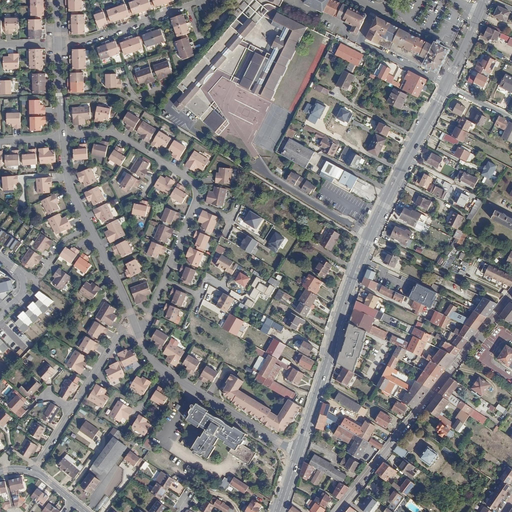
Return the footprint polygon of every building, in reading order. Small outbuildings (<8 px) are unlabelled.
[(170,9),(166,0),(157,0),(161,10),(165,9),(166,11),(170,9)] [(177,0),(166,0),(170,9),(175,8),(174,6),(179,4),(177,0)] [(267,0),(279,6),(282,0),(299,0),(304,2),(303,3),(322,13),(323,11),(353,26),(350,31),(357,34),(365,18),(366,16),(366,15),(365,14),(365,13),(364,13),(362,13),(335,0),(267,0)] [(143,4),(147,17),(152,15),(151,13),(155,11),(152,1),(143,4)] [(84,3),(69,3),(69,8),(73,8),(73,13),(85,13),(84,3)] [(143,18),(147,17),(143,4),(134,6),(138,17),(142,16),(143,18)] [(48,7),(32,7),(32,15),(45,15),(45,10),(48,10),(48,7)] [(130,8),(120,11),(125,25),(130,23),(129,20),(133,19),(130,8)] [(509,13),(498,8),(493,17),(505,23),(509,13)] [(125,25),(120,11),(112,14),(115,25),(121,23),(121,26),(125,25)] [(308,27),(277,12),(270,24),(284,30),(281,36),(278,35),(272,46),(275,48),(269,59),(256,52),(252,60),(254,61),(246,77),(244,76),(241,84),(254,91),(254,93),(258,94),(258,93),(272,100),(277,91),(276,90),(283,76),(284,76),(288,68),(287,67),(291,59),(292,60),(300,43),(299,43),(303,35),(304,36),(308,27)] [(108,16),(98,19),(103,33),(107,31),(106,27),(111,26),(108,16)] [(178,29),(193,24),(191,19),(189,20),(187,16),(175,20),(178,29)] [(72,23),(72,27),(88,27),(88,17),(74,17),(74,23),(72,23)] [(231,26),(178,87),(184,93),(174,104),(180,111),(186,106),(216,134),(227,122),(210,105),(215,101),(207,91),(223,75),(232,80),(247,47),(239,44),(257,23),(250,18),(237,32),(231,26)] [(407,33),(377,18),(367,40),(423,68),(424,67),(437,73),(448,51),(447,51),(447,49),(440,45),(439,47),(434,44),(433,46),(418,39),(419,35),(408,30),(407,33)] [(23,30),(22,19),(9,19),(9,35),(16,35),(16,30),(23,30)] [(32,30),(46,30),(46,25),(43,25),(43,20),(31,21),(32,30)] [(194,28),(193,24),(178,29),(181,38),(193,34),(192,29),(194,28)] [(88,27),(72,27),(72,36),(88,36),(88,27)] [(499,33),(488,28),(484,37),(495,42),(499,33)] [(46,33),(46,30),(32,30),(32,40),(43,40),(43,34),(46,33)] [(158,30),(155,31),(159,45),(168,42),(164,30),(159,32),(158,30)] [(159,45),(155,31),(150,33),(151,35),(146,37),(149,48),(159,45)] [(136,38),(132,39),(137,53),(145,50),(141,38),(136,40),(136,38)] [(137,53),(132,39),(127,40),(128,42),(123,44),(127,56),(137,53)] [(181,54),(197,48),(195,43),(192,44),(191,40),(178,44),(181,54)] [(112,42),(109,43),(113,58),(122,55),(118,44),(113,45),(112,42)] [(113,58),(109,43),(104,45),(105,48),(100,50),(104,61),(113,58)] [(362,56),(340,44),(334,55),(357,66),(362,56)] [(198,51),(197,48),(181,54),(185,62),(197,58),(195,52),(198,51)] [(30,59),(45,59),(45,55),(43,55),(43,50),(30,50),(30,59)] [(73,57),(73,61),(88,61),(88,51),(76,51),(76,57),(73,57)] [(328,52),(325,58),(331,60),(333,54),(328,52)] [(7,59),(8,69),(22,69),(22,56),(15,56),(15,59),(7,59)] [(477,66),(475,69),(482,72),(484,69),(490,72),(496,61),(485,56),(481,63),(477,61),(475,65),(477,66)] [(46,64),(45,59),(30,59),(30,69),(43,69),(43,64),(46,64)] [(88,61),(73,61),(73,66),(76,66),(76,71),(88,71),(88,61)] [(173,74),(169,64),(156,69),(161,81),(167,79),(167,77),(173,74)] [(377,78),(390,85),(392,81),(393,78),(389,76),(388,77),(387,76),(390,70),(383,66),(380,72),(377,78)] [(153,70),(139,75),(143,85),(150,83),(151,85),(157,83),(153,70)] [(355,77),(342,71),(336,85),(348,91),(355,77)] [(390,85),(412,95),(421,77),(408,71),(401,86),(392,81),(390,85)] [(33,84),(49,83),(49,78),(46,78),(46,74),(33,74),(33,84)] [(71,80),(71,84),(86,84),(86,75),(73,75),(73,80),(71,80)] [(119,75),(109,75),(109,89),(123,89),(123,83),(119,83),(119,75)] [(477,75),(476,78),(470,75),(467,82),(473,85),(474,83),(483,87),(487,79),(477,75)] [(511,77),(508,76),(503,87),(511,91),(511,77)] [(426,80),(421,77),(412,95),(417,98),(426,80)] [(0,89),(0,94),(14,95),(14,82),(3,82),(4,89),(0,89)] [(49,87),(49,83),(33,84),(33,94),(47,93),(47,87),(49,87)] [(86,84),(71,84),(71,90),(74,90),(73,93),(86,93),(86,84)] [(317,85),(315,90),(328,95),(329,89),(317,85)] [(407,97),(395,91),(388,104),(400,110),(407,97)] [(325,105),(317,100),(306,120),(315,125),(325,105)] [(33,115),(47,115),(47,109),(42,108),(42,102),(33,101),(33,115)] [(92,117),(91,107),(73,108),(75,124),(83,123),(83,118),(92,117)] [(113,111),(100,108),(97,122),(103,124),(104,119),(112,120),(113,111)] [(353,114),(341,108),(336,118),(348,124),(353,114)] [(141,118),(130,111),(125,119),(131,123),(128,127),(133,131),(141,118)] [(15,128),(21,128),(21,112),(8,113),(8,124),(16,124),(15,128)] [(474,113),(471,121),(482,126),(485,118),(474,113)] [(505,119),(499,116),(495,126),(502,130),(502,129),(505,130),(508,124),(506,123),(506,122),(504,121),(505,119)] [(46,124),(46,118),(32,118),(32,131),(42,131),(42,124),(46,124)] [(472,123),(461,118),(456,128),(467,133),(472,123)] [(156,130),(143,122),(137,132),(144,137),(143,139),(148,142),(156,130)] [(380,122),(375,131),(386,136),(388,132),(391,128),(380,122)] [(505,130),(500,138),(511,144),(511,122),(509,122),(508,124),(505,130)] [(330,155),(337,142),(306,125),(303,128),(322,139),(317,146),(323,149),(322,151),(330,155)] [(171,139),(160,131),(152,144),(158,148),(161,144),(166,147),(171,139)] [(456,139),(442,132),(439,139),(442,140),(443,138),(451,142),(452,141),(454,142),(456,139)] [(387,140),(377,135),(368,151),(378,156),(387,140)] [(312,151),(288,138),(279,154),(304,167),(312,151)] [(106,156),(109,141),(102,140),(101,144),(94,143),(92,152),(106,156)] [(186,148),(174,141),(169,149),(175,153),(173,157),(179,161),(186,148)] [(89,157),(88,143),(80,143),(81,148),(74,149),(74,158),(89,157)] [(117,144),(109,157),(121,164),(126,156),(120,152),(122,148),(117,144)] [(459,147),(458,147),(454,155),(465,160),(469,152),(467,151),(468,149),(460,145),(459,147)] [(41,163),(55,162),(54,150),(46,150),(46,149),(40,149),(41,163)] [(23,154),(23,164),(37,163),(36,150),(29,151),(29,154),(23,154)] [(7,155),(8,165),(21,164),(20,151),(14,151),(14,154),(7,155)] [(354,168),(359,157),(349,152),(343,163),(354,168)] [(428,152),(424,161),(435,166),(439,158),(428,152)] [(209,162),(195,153),(186,166),(193,170),(196,167),(203,171),(209,162)] [(500,167),(478,155),(472,166),(490,175),(492,171),(497,174),(500,167)] [(149,163),(140,157),(132,170),(144,177),(147,172),(145,170),(149,163)] [(324,172),(321,177),(348,192),(352,184),(356,177),(323,159),(321,160),(319,164),(322,166),(320,170),(324,172)] [(97,180),(91,166),(78,172),(80,179),(83,177),(87,185),(97,180)] [(231,183),(232,167),(221,167),(220,176),(217,176),(217,182),(231,183)] [(474,177),(461,171),(457,178),(462,180),(460,182),(473,189),(479,179),(474,176),(474,177)] [(140,181),(128,173),(120,185),(128,190),(132,183),(137,186),(140,181)] [(311,195),(313,191),(315,192),(318,188),(316,187),(317,186),(293,173),(288,182),(296,187),(297,185),(303,189),(303,190),(311,195)] [(161,174),(155,184),(168,192),(175,180),(170,176),(168,179),(161,174)] [(21,175),(6,176),(7,189),(16,189),(16,182),(21,181),(21,175)] [(432,178),(425,175),(420,185),(427,188),(432,178)] [(54,177),(39,178),(40,192),(51,191),(51,184),(54,184),(54,177)] [(485,177),(483,181),(493,187),(495,183),(485,177)] [(179,183),(171,195),(183,203),(188,194),(182,190),(184,186),(179,183)] [(105,198),(97,185),(84,192),(87,197),(89,196),(94,204),(105,198)] [(224,206),(227,188),(216,186),(214,196),(209,195),(207,202),(224,206)] [(434,187),(430,193),(444,200),(448,193),(434,186),(434,187)] [(54,193),(41,199),(48,213),(58,208),(54,200),(57,199),(54,193)] [(469,196),(462,193),(457,204),(464,207),(469,196)] [(424,209),(428,200),(422,197),(418,206),(424,209)] [(134,203),(132,213),(146,216),(149,201),(143,200),(142,204),(134,203)] [(434,203),(428,200),(424,209),(430,212),(434,203)] [(113,216),(106,202),(93,209),(96,215),(99,214),(103,221),(113,216)] [(475,206),(471,214),(475,216),(480,208),(475,206)] [(181,213),(167,207),(162,220),(171,224),(174,217),(178,219),(181,213)] [(405,209),(403,213),(419,221),(422,214),(414,211),(413,212),(405,209)] [(211,233),(218,216),(202,210),(199,218),(204,221),(201,229),(211,233)] [(263,219),(250,210),(243,221),(256,230),(263,219)] [(461,216),(450,211),(445,223),(455,228),(461,216)] [(495,211),(491,219),(511,230),(511,220),(506,217),(503,214),(502,215),(495,211)] [(58,212),(48,218),(56,233),(71,226),(67,219),(63,221),(58,212)] [(419,221),(403,213),(400,218),(408,222),(408,223),(416,227),(419,221)] [(124,232),(116,218),(106,224),(110,231),(108,233),(111,239),(124,232)] [(174,229),(161,223),(155,237),(166,242),(169,234),(171,235),(174,229)] [(339,234),(330,228),(319,245),(329,251),(334,243),(334,242),(339,234)] [(397,228),(394,233),(410,240),(413,234),(407,231),(407,232),(397,228)] [(457,230),(453,236),(458,239),(457,240),(462,243),(466,235),(457,230)] [(205,249),(210,236),(197,231),(194,237),(199,239),(196,246),(205,249)] [(0,243),(7,248),(15,237),(8,232),(0,243)] [(52,240),(40,232),(31,244),(41,251),(46,244),(48,245),(52,240)] [(286,240),(276,232),(266,246),(277,254),(286,240)] [(410,240),(394,233),(392,238),(402,243),(401,244),(407,247),(410,240)] [(259,243),(248,236),(242,247),(253,254),(259,243)] [(15,237),(7,248),(15,253),(22,242),(15,237)] [(133,251),(127,238),(114,245),(117,251),(121,249),(125,256),(133,251)] [(166,246),(153,240),(147,254),(156,257),(159,251),(164,253),(166,246)] [(65,245),(59,254),(70,262),(79,249),(74,245),(71,250),(65,245)] [(225,250),(218,245),(215,251),(222,254),(225,250)] [(21,259),(23,260),(22,262),(27,266),(28,264),(30,265),(35,259),(37,260),(41,255),(30,247),(21,259)] [(198,267),(204,253),(190,247),(188,254),(191,255),(188,262),(198,267)] [(87,254),(82,251),(73,264),(85,272),(91,263),(84,258),(87,254)] [(388,253),(384,263),(394,267),(398,257),(388,253)] [(222,255),(216,266),(232,275),(238,264),(222,255)] [(130,276),(143,269),(136,256),(128,261),(131,268),(127,270),(130,276)] [(321,277),(330,265),(321,259),(312,270),(321,277)] [(196,270),(183,265),(181,271),(185,272),(182,278),(191,283),(196,270)] [(488,274),(494,277),(499,269),(493,266),(488,274)] [(0,268),(0,299),(2,302),(16,288),(15,279),(0,268)] [(61,288),(70,275),(58,268),(55,273),(57,275),(52,281),(61,288)] [(511,285),(511,277),(499,269),(494,277),(511,287),(511,285)] [(368,270),(364,278),(373,282),(376,274),(368,270)] [(246,288),(250,277),(239,273),(235,283),(246,288)] [(310,274),(303,285),(317,294),(319,289),(318,288),(322,282),(310,274)] [(262,280),(255,276),(251,286),(253,287),(250,295),(255,299),(260,292),(269,297),(274,287),(270,285),(268,288),(261,284),(262,280)] [(271,277),(268,283),(277,287),(280,282),(271,277)] [(373,282),(364,278),(362,284),(379,293),(382,286),(373,282)] [(84,281),(78,291),(91,300),(99,288),(93,284),(91,286),(84,281)] [(150,293),(147,282),(130,287),(136,303),(144,300),(142,295),(150,293)] [(396,293),(382,286),(379,293),(393,300),(396,293)] [(420,286),(413,301),(420,304),(427,307),(434,292),(429,290),(428,289),(420,286)] [(186,293),(172,288),(170,293),(174,295),(171,301),(181,305),(186,293)] [(462,288),(457,296),(462,299),(468,291),(462,288)] [(275,299),(281,301),(282,298),(292,302),(294,296),(278,290),(275,299)] [(305,290),(298,302),(301,303),(310,309),(312,310),(313,309),(312,307),(311,306),(316,296),(305,290)] [(224,294),(221,299),(220,298),(218,302),(219,303),(217,306),(227,312),(234,299),(224,294)] [(359,296),(357,301),(375,309),(381,299),(371,294),(369,297),(367,300),(359,296)] [(245,304),(251,308),(254,303),(248,299),(245,304)] [(484,299),(481,303),(493,309),(497,305),(484,299)] [(105,301),(95,316),(110,325),(114,317),(110,314),(114,306),(105,301)] [(357,301),(354,309),(374,319),(378,311),(375,309),(357,301)] [(420,304),(413,301),(410,308),(417,311),(420,304)] [(179,308),(166,303),(163,309),(167,310),(164,317),(174,321),(179,308)] [(310,309),(301,303),(295,312),(305,318),(310,309)] [(481,303),(477,307),(491,313),(493,309),(481,303)] [(511,304),(510,303),(499,318),(511,326),(511,304)] [(466,326),(476,331),(487,318),(474,312),(473,311),(466,319),(453,313),(455,309),(448,305),(447,306),(445,305),(443,309),(446,310),(443,315),(444,315),(450,318),(466,326)] [(477,307),(474,312),(487,318),(491,313),(477,307)] [(354,309),(350,324),(367,332),(380,338),(383,332),(371,326),(374,319),(354,309)] [(438,326),(444,315),(443,315),(436,312),(431,323),(438,326)] [(305,323),(292,314),(285,325),(295,331),(300,325),(303,327),(305,323)] [(244,323),(230,315),(223,328),(237,336),(244,323)] [(444,329),(450,318),(444,315),(438,326),(444,329)] [(278,324),(268,318),(261,331),(268,335),(272,327),(275,328),(278,324)] [(108,328),(95,320),(87,332),(96,338),(101,332),(104,334),(108,328)] [(284,328),(278,324),(275,328),(282,332),(284,328)] [(350,324),(343,343),(361,353),(364,343),(363,342),(367,332),(350,324)] [(453,333),(458,336),(468,341),(476,331),(466,326),(460,333),(455,330),(453,333)] [(168,336),(156,329),(151,337),(157,341),(154,345),(160,349),(168,336)] [(414,337),(426,344),(430,336),(416,329),(412,337),(414,337)] [(435,338),(445,343),(460,350),(468,341),(458,336),(453,342),(437,334),(435,338)] [(98,343),(86,335),(78,347),(88,352),(92,346),(95,349),(98,343)] [(431,362),(446,369),(455,357),(440,350),(433,358),(428,355),(427,357),(421,354),(426,344),(414,337),(407,351),(431,362)] [(274,339),(266,352),(278,359),(286,346),(274,339)] [(184,351),(169,342),(163,352),(170,356),(167,361),(175,366),(184,351)] [(304,342),(300,350),(309,355),(313,347),(304,342)] [(343,343),(337,363),(353,372),(358,358),(359,358),(361,353),(343,343)] [(445,343),(440,350),(455,357),(460,350),(445,343)] [(262,357),(265,352),(256,346),(253,351),(262,357)] [(511,350),(506,347),(498,360),(511,369),(511,350)] [(85,355),(75,349),(66,363),(80,372),(84,365),(80,363),(85,355)] [(119,353),(125,365),(139,359),(134,349),(127,352),(126,350),(119,353)] [(290,400),(293,402),(297,395),(274,382),(284,363),(278,359),(266,352),(251,378),(290,400)] [(200,362),(188,355),(183,363),(189,367),(187,371),(192,374),(200,362)] [(315,362),(304,355),(299,364),(310,370),(315,362)] [(106,369),(111,379),(125,373),(119,360),(113,363),(114,365),(106,369)] [(47,362),(37,372),(45,381),(53,373),(51,371),(53,369),(47,362)] [(431,362),(424,372),(438,379),(446,369),(431,362)] [(336,367),(343,370),(352,374),(353,372),(337,363),(336,367)] [(217,372),(205,365),(198,378),(203,381),(206,377),(212,381),(217,372)] [(388,367),(383,376),(397,384),(410,391),(413,388),(398,379),(397,380),(392,376),(393,373),(399,377),(401,374),(395,371),(388,367)] [(295,369),(288,380),(298,386),(305,374),(295,369)] [(340,375),(337,380),(347,386),(354,375),(352,374),(343,370),(340,375)] [(62,387),(58,393),(64,398),(70,388),(72,389),(76,382),(75,381),(78,376),(72,372),(69,378),(67,377),(61,387),(62,387)] [(424,372),(416,382),(429,389),(438,379),(424,372)] [(137,374),(131,384),(144,393),(151,380),(146,377),(144,379),(137,374)] [(301,406),(293,402),(290,400),(279,417),(271,412),(272,411),(239,390),(243,382),(232,375),(226,384),(228,385),(224,391),(225,396),(233,401),(232,403),(264,422),(263,424),(272,429),(273,427),(279,431),(285,430),(289,422),(291,423),(296,414),(301,406)] [(397,384),(383,376),(378,388),(391,395),(397,384)] [(33,378),(23,388),(21,386),(18,389),(26,397),(29,394),(31,395),(40,385),(33,378)] [(489,386),(479,378),(472,389),(482,396),(489,386)] [(459,384),(451,379),(439,394),(450,402),(472,417),(476,411),(451,395),(459,384)] [(413,388),(410,391),(422,398),(429,389),(416,382),(413,388)] [(96,384),(87,398),(101,407),(107,398),(100,393),(103,389),(96,384)] [(159,385),(151,397),(164,404),(168,396),(162,392),(164,388),(159,385)] [(422,398),(410,391),(402,402),(414,409),(422,398)] [(450,402),(439,394),(427,410),(438,418),(450,402)] [(16,395),(7,405),(20,418),(24,414),(18,408),(24,402),(16,395)] [(342,396),(338,402),(359,415),(363,409),(342,396)] [(119,399),(109,413),(117,418),(122,411),(127,414),(131,407),(119,399)] [(60,407),(51,402),(43,414),(52,419),(60,407)] [(324,403),(320,414),(326,418),(330,405),(324,403)] [(208,411),(197,404),(193,409),(191,408),(189,412),(190,415),(187,421),(198,428),(199,427),(205,430),(201,438),(199,437),(192,448),(197,452),(197,454),(201,456),(203,455),(209,459),(216,447),(215,446),(219,439),(225,442),(224,443),(232,448),(229,453),(249,466),(256,454),(242,444),(245,440),(243,440),(246,434),(235,427),(233,428),(226,424),(225,422),(223,421),(220,419),(217,418),(215,418),(207,412),(208,411)] [(398,404),(394,412),(403,417),(407,409),(398,404)] [(496,409),(506,415),(509,411),(499,404),(496,409)] [(3,411),(0,414),(0,424),(3,427),(5,424),(5,423),(10,417),(3,411)] [(485,418),(476,411),(472,417),(481,424),(485,418)] [(320,414),(316,428),(323,431),(327,418),(326,418),(320,414)] [(381,414),(375,423),(386,429),(391,420),(381,414)] [(138,415),(130,427),(143,435),(149,426),(142,421),(143,419),(138,415)] [(98,429),(85,419),(79,427),(92,438),(98,429)] [(353,435),(357,436),(360,431),(370,437),(375,428),(365,422),(362,428),(346,419),(341,427),(353,435)] [(437,430),(441,434),(440,435),(443,437),(445,434),(447,435),(445,438),(449,441),(454,434),(448,430),(450,426),(449,425),(443,421),(437,430)] [(450,426),(460,433),(465,425),(459,421),(456,425),(451,422),(449,425),(450,426)] [(45,428),(36,422),(29,433),(39,438),(45,428)] [(350,440),(353,435),(341,427),(340,426),(335,435),(349,443),(350,440)] [(357,436),(367,442),(370,437),(360,431),(357,436)] [(348,453),(352,455),(359,459),(369,444),(367,442),(357,436),(353,435),(350,440),(355,442),(348,453)] [(446,449),(429,436),(426,440),(444,452),(446,449)] [(127,447),(114,438),(92,469),(101,475),(104,473),(107,476),(127,447)] [(28,439),(20,452),(30,458),(38,445),(28,439)] [(371,439),(369,444),(380,450),(384,446),(371,439)] [(147,440),(144,445),(149,448),(152,443),(147,440)] [(394,450),(403,457),(408,451),(398,444),(394,450)] [(439,455),(428,447),(421,458),(431,466),(439,455)] [(138,457),(128,451),(123,458),(133,465),(138,457)] [(339,481),(342,483),(347,475),(327,464),(328,462),(315,455),(309,465),(314,467),(318,470),(324,473),(339,481)] [(359,459),(352,455),(349,461),(345,459),(341,465),(345,467),(345,468),(354,473),(359,464),(357,463),(359,459)] [(63,457),(57,465),(73,480),(79,471),(63,457)] [(411,471),(415,466),(406,459),(399,469),(412,478),(415,474),(411,471)] [(314,467),(309,465),(304,462),(300,477),(307,481),(314,467)] [(429,470),(418,462),(415,466),(426,474),(429,470)] [(385,463),(376,474),(387,482),(396,471),(385,463)] [(317,486),(324,473),(318,470),(310,482),(317,486)] [(162,472),(155,481),(159,484),(167,489),(174,479),(162,472)] [(88,473),(80,485),(91,493),(99,480),(88,473)] [(511,478),(504,473),(500,478),(503,480),(509,484),(511,482),(509,481),(511,478)] [(18,478),(15,478),(17,489),(24,488),(21,477),(18,478)] [(231,483),(232,482),(225,477),(219,487),(225,492),(231,483)] [(248,486),(235,477),(232,482),(231,483),(242,490),(244,487),(247,488),(248,486)] [(17,489),(15,478),(8,480),(10,491),(17,489)] [(407,496),(415,484),(408,479),(402,488),(395,483),(393,486),(407,496)] [(503,480),(499,486),(505,491),(507,488),(509,489),(511,486),(509,484),(503,480)] [(339,481),(332,495),(340,500),(349,488),(342,483),(339,481)] [(160,498),(167,489),(159,484),(152,493),(160,498)] [(249,486),(246,492),(252,495),(255,489),(249,486)] [(505,491),(499,486),(495,492),(502,498),(504,496),(502,495),(505,491)] [(32,500),(35,502),(42,492),(36,488),(30,496),(34,498),(32,500)] [(403,497),(395,491),(389,500),(397,505),(403,497)] [(48,496),(42,492),(35,502),(38,504),(39,502),(43,504),(48,496)] [(495,492),(490,498),(497,503),(498,500),(500,501),(502,498),(495,492)] [(317,497),(314,500),(325,508),(331,498),(323,493),(319,499),(317,497)] [(214,497),(210,503),(213,505),(223,511),(232,511),(234,510),(214,497)] [(497,503),(490,498),(486,504),(494,510),(496,507),(495,506),(497,503)] [(323,511),(325,510),(307,499),(306,501),(311,504),(309,507),(313,510),(311,511),(323,511)] [(372,499),(363,511),(364,511),(374,511),(380,504),(372,499)] [(203,505),(200,510),(202,511),(209,511),(211,510),(210,510),(213,505),(210,503),(205,500),(202,504),(203,505)] [(254,500),(249,507),(255,511),(257,508),(256,507),(258,504),(254,500)] [(161,511),(165,507),(157,501),(149,511),(161,511)] [(50,511),(54,507),(47,502),(42,510),(44,511),(50,511)]
